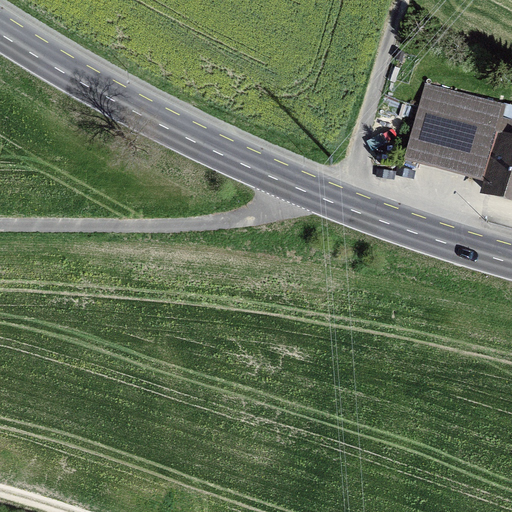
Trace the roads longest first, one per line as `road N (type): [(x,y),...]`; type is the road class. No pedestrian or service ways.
road 1 (secondary): [(0,25),(237,154),(348,203),(511,256)]
road 2 (track): [(0,226),(236,218),(315,188)]
road 3 (track): [(348,203),(411,0)]
